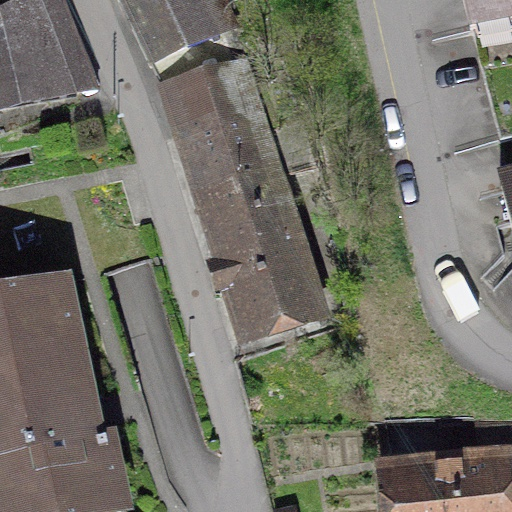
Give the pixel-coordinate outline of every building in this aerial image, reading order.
[(65,0),(0,0),(0,68),(12,97),(92,65),(65,0)] [(207,0),(109,0),(147,89),(230,55),(207,0)] [(511,0),(453,0),(465,51),(511,40),(511,0)] [(511,65),(468,76),(475,108),(511,99),(511,65)] [(239,79),(157,106),(245,369),(327,341),(239,79)] [(511,99),(475,108),(483,140),(511,132),(511,99)] [(511,258),(511,189),(497,193),(511,258)] [(72,302),(0,314),(0,511),(130,511),(119,449),(97,452),(72,302)] [(498,473),(500,494),(511,493),(511,421),(477,422),(483,474),(498,473)] [(501,511),(500,494),(498,473),(483,474),(377,485),(379,511),(501,511)]
